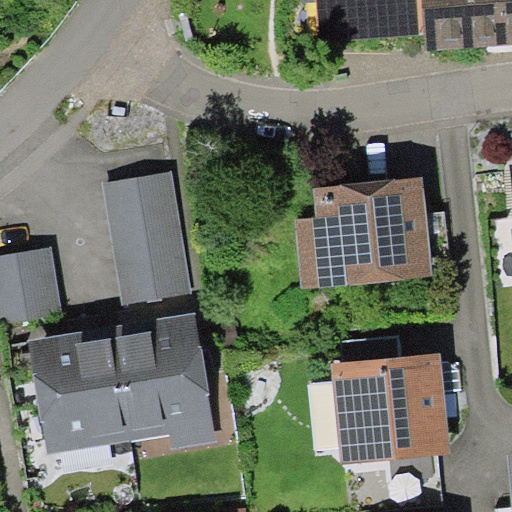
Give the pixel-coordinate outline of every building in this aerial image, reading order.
[(287,35),(319,34),(317,0),(309,0),(303,0),(286,1),(287,35)] [(511,0),(317,0),(319,34),(320,41),(426,33),(427,50),(497,45),(511,44),(511,0)] [(172,171),(102,182),(122,303),(192,292),(172,171)] [(366,183),(314,188),(317,217),(295,219),(301,288),(433,276),(431,259),(427,212),(423,177),(366,183)] [(444,211),(427,212),(431,259),(448,257),(444,211)] [(52,247),(0,254),(0,326),(63,317),(52,247)] [(153,319),(111,326),(130,440),(170,433),(172,447),(217,439),(195,312),(153,319)] [(130,440),(111,326),(69,333),(28,340),(47,454),(130,440)] [(333,341),(335,363),(400,357),(398,335),(333,341)] [(335,363),(331,363),(333,381),(340,453),(341,463),(450,453),(444,391),(441,362),(441,353),(400,357),(335,363)] [(448,360),(441,362),(444,391),(460,391),(458,370),(448,360)] [(340,453),(333,381),(310,383),(317,455),(340,453)]
